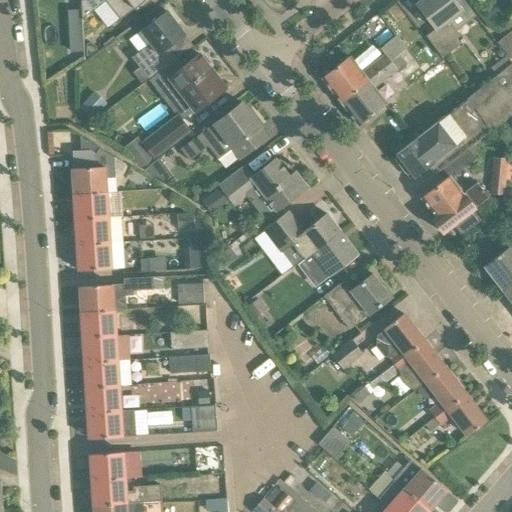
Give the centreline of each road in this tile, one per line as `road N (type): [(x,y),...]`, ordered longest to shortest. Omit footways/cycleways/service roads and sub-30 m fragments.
road 1 (residential): [(42,511),(36,420),(43,386),(23,119),(8,81),(0,7)]
road 2 (residential): [(511,372),(268,61)]
